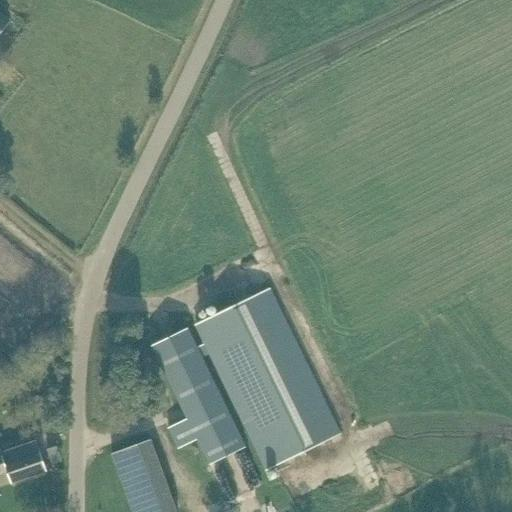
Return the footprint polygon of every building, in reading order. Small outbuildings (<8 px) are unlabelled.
[(0,33),(9,22),(0,15),(0,33)] [(0,228),(0,251),(12,238),(0,228)] [(267,470),(341,435),(270,289),(196,325),(203,339),(205,343),(267,470)] [(23,321),(0,301),(0,342),(2,344),(23,321)] [(188,329),(152,347),(188,419),(171,428),(180,446),(197,438),(213,469),(249,454),(197,347),(205,343),(203,339),(195,342),(188,329)] [(177,511),(151,439),(113,452),(133,511),(177,511)] [(11,483),(46,471),(35,441),(0,453),(1,455),(0,455),(0,473),(7,471),(11,483)] [(57,445),(46,448),(51,463),(59,461),(61,460),(58,450),(57,445)]
